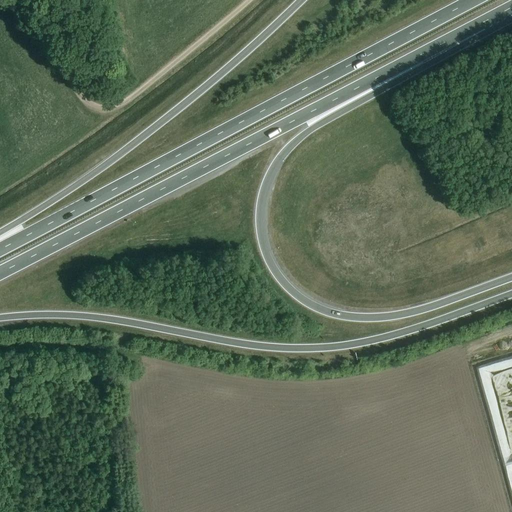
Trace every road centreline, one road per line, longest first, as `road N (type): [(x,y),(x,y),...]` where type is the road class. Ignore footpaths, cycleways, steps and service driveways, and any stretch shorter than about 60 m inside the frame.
road 1 (trunk): [(511,277),(388,317),(323,313),(278,278),(259,221),(262,192),(294,141),(482,23)]
road 2 (trunk): [(0,274),(482,23)]
road 3 (trunk): [(475,0),(0,250)]
road 4 (trunk): [(0,319),(63,315),(279,349),(340,348),(511,294)]
road 5 (trunk): [(301,0),(118,156),(0,233)]
road 6 (track): [(249,0),(105,111),(90,104),(0,0)]
